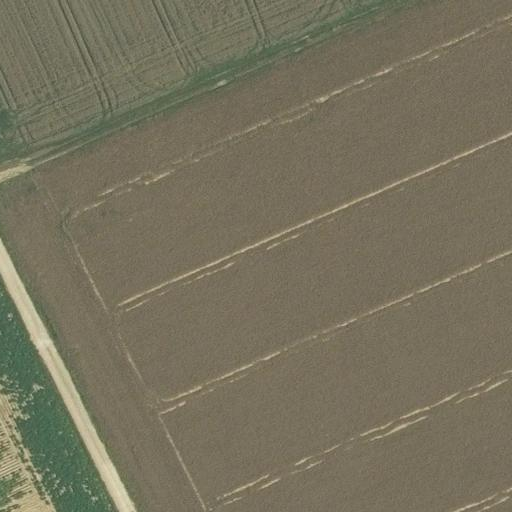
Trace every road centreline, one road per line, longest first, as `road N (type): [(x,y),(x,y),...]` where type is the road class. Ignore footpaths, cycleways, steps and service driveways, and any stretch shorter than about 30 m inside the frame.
road 1 (track): [(0,199),(456,0)]
road 2 (track): [(0,236),(136,511)]
